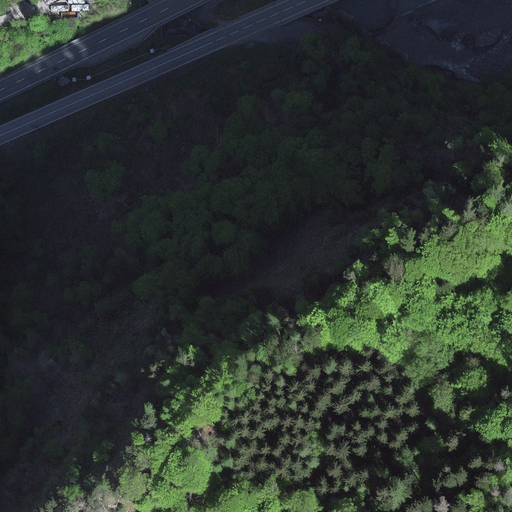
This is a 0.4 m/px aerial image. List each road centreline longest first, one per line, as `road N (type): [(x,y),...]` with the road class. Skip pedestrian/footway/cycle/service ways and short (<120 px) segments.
road 1 (tertiary): [(0,133),(312,0)]
road 2 (primary): [(183,0),(0,89)]
